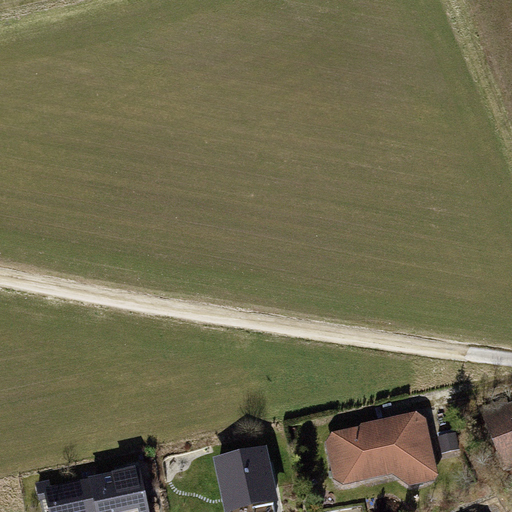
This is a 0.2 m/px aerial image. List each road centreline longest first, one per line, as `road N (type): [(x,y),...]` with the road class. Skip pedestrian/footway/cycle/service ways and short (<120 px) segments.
road 1 (track): [(511,357),(0,277)]
road 2 (track): [(511,134),(457,0)]
